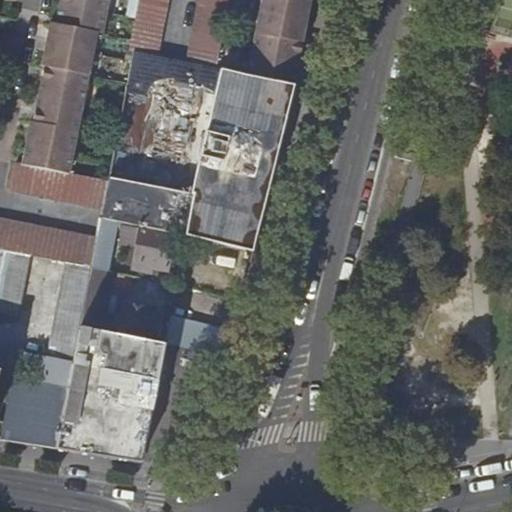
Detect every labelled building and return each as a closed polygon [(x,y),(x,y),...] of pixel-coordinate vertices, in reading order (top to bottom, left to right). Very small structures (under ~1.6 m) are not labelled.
[(102,217),(109,185),(72,177),(100,39),(103,40),(110,0),(61,0),(55,30),(50,30),(42,71),(45,71),(32,128),(30,127),(22,170),(16,170),(11,196),(102,217)] [(141,0),(132,52),(161,58),(172,0),(141,0)] [(203,0),(190,63),(218,68),(231,0),(203,0)] [(313,0),(265,0),(250,74),(296,82),(313,0)] [(250,74),(218,68),(193,195),(185,236),(226,241),(254,249),(296,82),(250,74)] [(174,234),(185,236),(193,195),(110,179),(109,185),(102,217),(102,219),(140,227),(174,234)] [(0,224),(0,252),(33,259),(65,265),(92,270),(97,245),(0,224)] [(167,271),(174,234),(140,227),(133,262),(135,263),(133,270),(149,272),(150,267),(167,271)] [(0,252),(0,257),(31,265),(33,259),(0,252)] [(233,253),(229,275),(240,277),(244,255),(233,253)] [(31,265),(0,257),(0,314),(21,318),(31,265)] [(90,278),(92,270),(65,265),(63,272),(90,278)] [(101,331),(113,274),(92,270),(90,278),(81,327),(101,331)] [(63,272),(46,358),(74,364),(81,327),(90,278),(63,272)] [(119,335),(155,343),(156,338),(160,339),(164,325),(158,325),(158,319),(148,317),(149,310),(124,307),(119,335)] [(165,344),(225,359),(232,331),(172,316),(165,344)] [(139,462),(142,461),(164,344),(155,343),(119,335),(101,331),(81,327),(74,364),(57,449),(106,457),(139,462)] [(5,350),(0,374),(18,377),(8,424),(4,424),(1,441),(22,444),(57,449),(74,364),(46,358),(5,350)]
